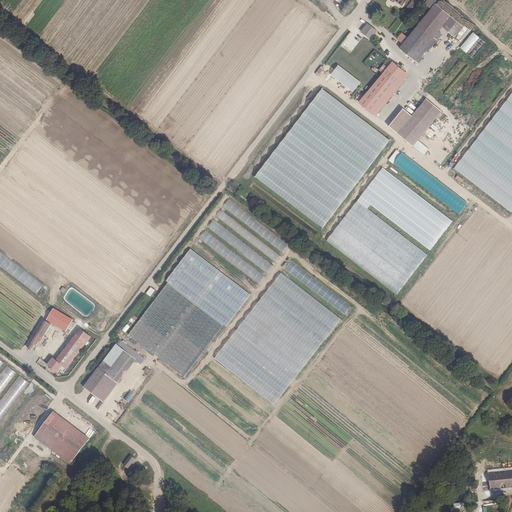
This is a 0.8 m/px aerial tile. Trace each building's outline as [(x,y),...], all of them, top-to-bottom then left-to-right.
[(390,0),(393,2),(395,1),(402,6),(405,3),(408,6),(407,7),(411,10),(418,1),(417,0),(412,0),(390,0)] [(464,26),(436,4),(408,38),(402,33),(397,39),(403,44),(399,49),(415,61),(425,48),(434,38),(437,40),(442,35),(439,32),(443,27),(455,37),(464,26)] [(377,30),(368,23),(361,32),(370,39),(377,30)] [(473,58),(486,42),(474,32),(461,48),(473,58)] [(434,38),(425,48),(428,52),(437,40),(434,38)] [(405,72),(393,62),(359,102),(372,113),(405,72)] [(331,75),(353,92),(360,82),(338,65),(331,75)] [(322,66),(316,74),(318,76),(324,68),(322,66)] [(405,72),(372,113),(375,115),(408,75),(405,72)] [(380,160),(395,138),(323,88),(316,98),(316,97),(308,108),(300,118),(373,168),(379,159),(380,160)] [(511,93),(456,171),(511,211),(511,93)] [(404,109),(389,127),(413,146),(422,135),(424,133),(442,111),(427,99),(412,116),(404,109)] [(299,120),(292,128),(364,180),(370,172),(299,120)] [(347,202),(353,194),(282,142),(276,150),(347,202)] [(391,158),(384,168),(458,219),(472,199),(399,148),(394,156),(420,174),(418,177),(391,158)] [(329,225),(337,215),(264,164),(258,173),(257,173),(250,183),(322,234),(329,225)] [(445,214),(444,214),(383,169),(377,178),(449,230),(455,221),(445,214)] [(439,241),(445,233),(375,180),(369,188),(439,241)] [(437,244),(366,192),(360,200),(432,252),(437,244)] [(223,209),(285,251),(290,243),(228,201),(223,209)] [(357,202),(328,243),(400,295),(429,254),(357,202)] [(216,218),(277,261),(282,254),(220,211),(216,218)] [(269,273),(275,265),(214,220),(208,228),(269,273)] [(260,284),(266,276),(206,231),(200,239),(260,284)] [(0,251),(0,265),(38,293),(44,284),(0,251)] [(345,314),(352,305),(292,261),(285,270),(345,314)] [(280,272),(216,361),(277,404),(293,381),(295,382),(342,316),(280,272)] [(168,283),(129,334),(184,377),(224,326),(168,283)] [(147,293),(151,296),(156,290),(152,287),(147,293)] [(53,308),(46,320),(66,331),(73,320),(53,308)] [(51,324),(45,321),(28,349),(31,350),(34,345),(36,346),(38,342),(40,343),(51,324)] [(82,328),(77,335),(87,343),(93,336),(82,328)] [(87,343),(77,335),(62,355),(72,363),(87,343)] [(141,356),(121,341),(117,345),(99,368),(84,387),(103,402),(119,383),(115,380),(129,363),(132,365),(136,360),(137,361),(141,356)] [(72,363),(62,355),(57,361),(54,358),(49,364),(59,372),(64,366),(67,369),(72,363)] [(5,364),(0,371),(0,392),(15,371),(5,364)] [(53,411),(50,414),(87,442),(89,438),(53,411)] [(87,442),(50,414),(34,436),(62,457),(67,451),(75,457),(87,442)] [(67,451),(62,457),(70,463),(75,457),(67,451)] [(130,455),(123,465),(128,468),(135,459),(130,455)] [(490,481),(491,486),(495,485),(495,488),(501,488),(501,487),(511,485),(511,473),(494,475),(494,480),(490,481)]
